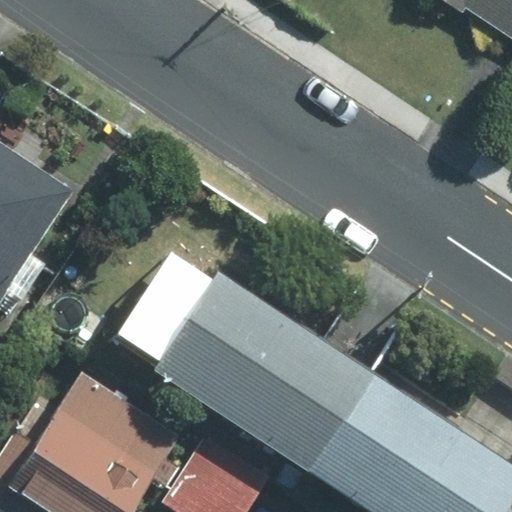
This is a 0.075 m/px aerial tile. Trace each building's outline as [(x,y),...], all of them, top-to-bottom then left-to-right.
[(511,0),(463,0),(511,31),(511,0)] [(0,312),(11,295),(26,304),(46,272),(34,263),(75,197),(0,148),(0,312)] [(306,473),(371,377),(228,283),(165,381),(306,473)] [(511,511),(511,469),(371,377),(306,473),(363,511),(511,511)] [(251,511),(270,485),(210,445),(200,458),(86,382),(41,451),(24,442),(0,477),(0,511),(165,511),(169,506),(177,511),(251,511)]
